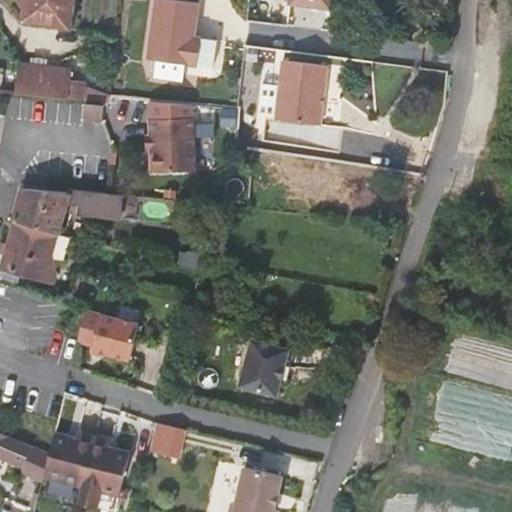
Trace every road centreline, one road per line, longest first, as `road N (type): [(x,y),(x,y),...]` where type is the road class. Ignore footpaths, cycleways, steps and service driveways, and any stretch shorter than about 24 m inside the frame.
road 1 (residential): [(319,511),(455,83),(454,0)]
road 2 (unknown): [(18,511),(65,379)]
road 3 (unknown): [(128,130),(74,130),(41,141),(0,170)]
